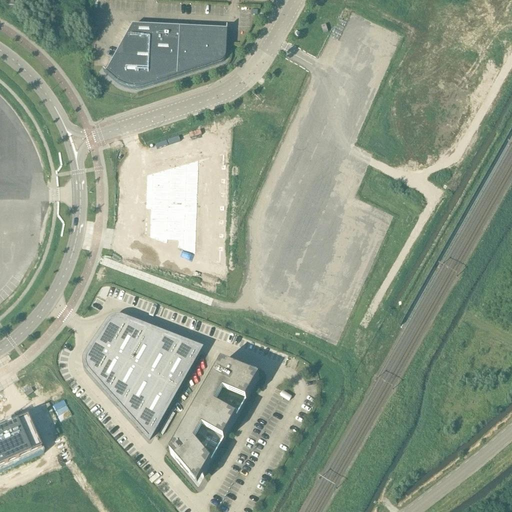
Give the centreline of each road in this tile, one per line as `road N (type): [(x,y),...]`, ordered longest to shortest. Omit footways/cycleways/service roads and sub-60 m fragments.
road 1 (unclassified): [(72,144),(242,84),(295,0)]
road 2 (tertiary): [(0,349),(46,305),(71,256),(80,213),(72,144)]
road 3 (tertiary): [(511,430),(411,511)]
road 4 (tertiary): [(72,144),(46,94),(0,49)]
